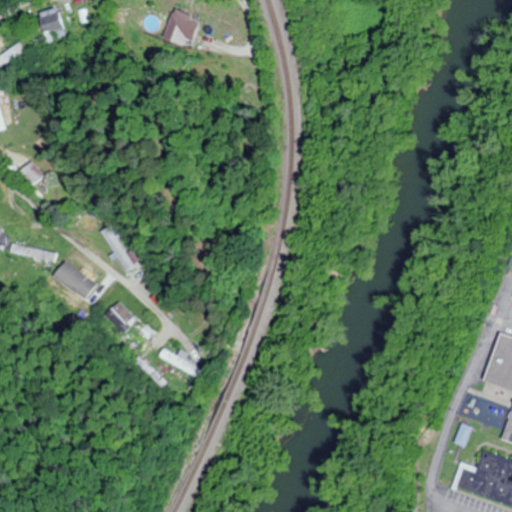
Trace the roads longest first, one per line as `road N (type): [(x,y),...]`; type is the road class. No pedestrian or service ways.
road 1 (residential): [(0,24),(48,0),(229,1)]
road 2 (residential): [(0,186),(165,333)]
